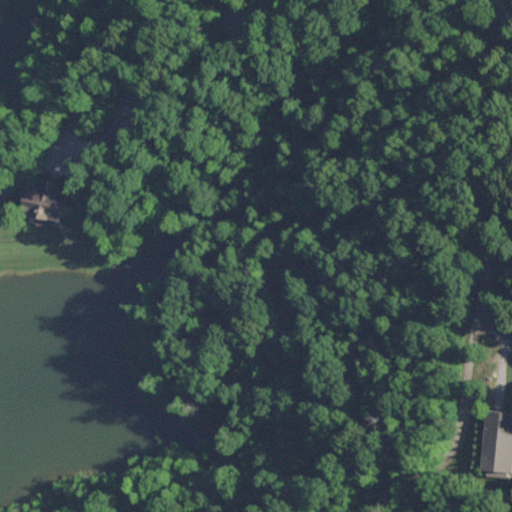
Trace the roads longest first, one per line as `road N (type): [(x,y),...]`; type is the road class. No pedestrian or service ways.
road 1 (residential): [(375,511),(455,436),(511,167),(500,10),(491,0),(191,48),(138,113),(93,149),(69,143)]
road 2 (residential): [(69,143),(75,93),(112,0)]
